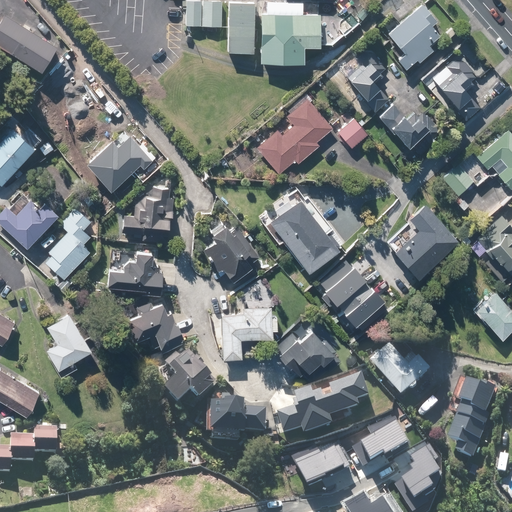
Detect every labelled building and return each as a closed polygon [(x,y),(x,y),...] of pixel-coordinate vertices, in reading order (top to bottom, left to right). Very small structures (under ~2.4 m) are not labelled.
[(202,24),(203,0),(196,0),(187,0),(186,24),(202,24)] [(244,0),(217,0),(216,39),(243,40),(244,0)] [(311,3),(253,1),(252,47),(290,48),(290,34),(310,35),(311,3)] [(418,58),(421,61),(435,49),(431,44),(442,34),(433,24),(438,20),(424,3),(388,33),(405,53),(400,57),(408,67),(418,58)] [(60,45),(5,14),(0,22),(0,46),(45,71),(60,45)] [(437,70),(444,79),(437,85),(446,95),(450,99),(452,102),(451,103),(465,118),(480,105),(477,101),(491,89),(497,95),(509,85),(501,77),(491,85),(483,75),(492,67),(469,42),(437,70)] [(347,77),(358,90),(354,94),(361,101),(363,99),(375,112),(377,110),(390,98),(380,88),(384,85),(378,79),(388,70),(367,47),(354,59),(360,65),(347,77)] [(280,172),(296,158),(300,163),(322,144),(318,139),(334,126),(307,94),(286,112),(295,122),(283,132),(279,128),(258,146),(280,172)] [(393,132),(396,130),(419,155),(438,136),(438,124),(424,109),(419,114),(416,111),(410,116),(407,113),(405,115),(393,102),(381,114),(378,117),(393,132)] [(75,140),(68,132),(80,122),(73,114),(52,131),(59,140),(66,148),(75,140)] [(355,117),(338,132),(352,147),(369,132),(355,117)] [(0,142),(0,179),(5,184),(38,146),(36,145),(43,137),(30,126),(23,134),(14,126),(0,142)] [(511,131),(509,127),(477,155),(489,167),(502,156),(509,164),(500,172),(511,185),(511,131)] [(142,164),(145,167),(154,159),(156,157),(143,142),(141,144),(126,128),(89,161),(114,189),(142,164)] [(459,162),(442,176),(457,195),(474,181),(459,162)] [(127,231),(145,232),(144,239),(170,240),(170,232),(173,232),(175,197),(172,196),(172,185),(129,183),(127,231)] [(12,206),(9,204),(0,212),(0,218),(29,246),(61,212),(48,200),(43,205),(33,195),(30,198),(25,193),(12,206)] [(312,270),(342,246),(347,242),(309,193),(303,197),(273,221),(312,270)] [(81,200),(77,204),(66,216),(70,219),(64,225),(69,229),(43,257),(65,277),(92,248),(86,242),(93,234),(86,227),(93,219),(98,215),(81,200)] [(418,230),(397,248),(419,274),(460,240),(428,202),(408,219),(418,230)] [(511,220),(503,211),(477,235),(486,245),(483,247),(493,257),(496,255),(511,272),(511,230),(506,224),(511,220)] [(206,247),(221,269),(226,265),(236,280),(264,260),(239,224),(233,228),(228,221),(213,232),(218,238),(206,247)] [(132,257),(131,268),(113,266),(112,284),(148,286),(148,291),(164,292),(164,287),(165,270),(162,269),(162,264),(156,264),(157,249),(139,248),(139,258),(132,257)] [(319,283),(359,329),(386,306),(346,260),(319,283)] [(511,308),(494,288),(473,307),(501,339),(511,329),(511,308)] [(158,328),(166,346),(188,337),(181,320),(179,321),(174,309),(169,311),(165,300),(153,305),(151,300),(129,309),(140,335),(158,328)] [(224,334),(224,337),(224,341),(225,354),(225,356),(244,356),(243,337),(275,337),(275,327),(279,327),(279,315),(274,315),(274,311),(274,306),(240,306),(241,312),(224,312),(224,314),(224,334)] [(0,341),(4,344),(17,322),(0,311),(0,341)] [(78,367),(79,366),(76,361),(101,346),(83,317),(78,320),(72,311),(49,325),(58,341),(45,349),(59,373),(62,377),(78,367)] [(331,339),(330,341),(323,334),(324,333),(320,328),(318,330),(315,326),(310,331),(298,320),(273,345),(302,375),(305,373),(313,381),(327,367),(331,371),(346,357),(333,345),(335,343),(331,339)] [(422,385),(420,383),(434,370),(396,327),(367,353),(384,372),(381,374),(394,388),(396,386),(406,396),(414,388),(416,390),(422,385)] [(168,363),(179,377),(166,387),(180,404),(194,392),(200,399),(219,384),(200,360),(188,346),(168,363)] [(0,395),(30,412),(43,390),(0,366),(0,395)] [(460,415),(453,439),(464,442),(461,451),(477,456),(503,378),(488,372),(484,383),(464,377),(452,413),(460,415)] [(291,395),(296,410),(279,415),(284,433),(301,428),(303,435),(332,427),(330,420),(331,420),(330,416),(360,408),(357,398),(369,395),(363,375),(329,384),(332,396),(323,398),(320,386),(291,395)] [(247,432),(267,433),(268,407),(246,406),(246,400),(212,399),(211,432),(215,432),(214,439),(241,440),(241,433),(247,434),(247,432)] [(353,446),(362,462),(384,449),(386,453),(409,440),(395,415),(366,427),(371,433),(353,446)] [(60,428),(37,427),(37,434),(12,433),(11,447),(0,446),(0,471),(14,472),(14,464),(19,465),(19,460),(38,461),(39,453),(58,454),(60,428)] [(395,483),(412,509),(440,492),(429,475),(438,469),(433,460),(438,457),(430,443),(409,456),(413,462),(407,466),(411,473),(395,483)] [(293,458),(305,485),(348,465),(339,445),(322,452),(320,446),(293,458)] [(345,503),(349,511),(392,511),(383,496),(371,503),(365,491),(345,503)]
